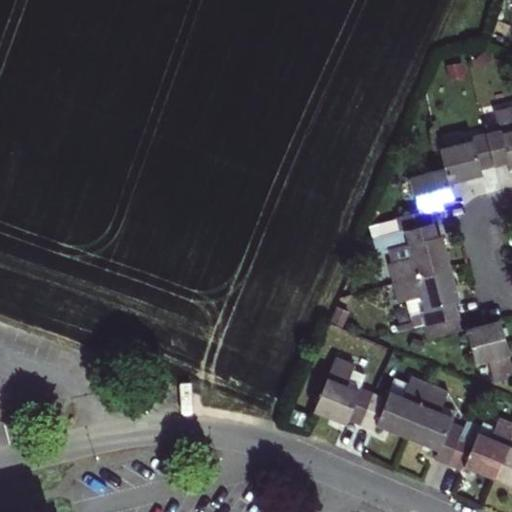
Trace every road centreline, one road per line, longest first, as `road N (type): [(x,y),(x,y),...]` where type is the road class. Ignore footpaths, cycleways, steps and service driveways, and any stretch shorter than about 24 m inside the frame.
road 1 (residential): [(0,465),(125,435),(217,434),(299,452),(433,511)]
road 2 (residential): [(511,299),(497,303),(474,212),(511,202)]
